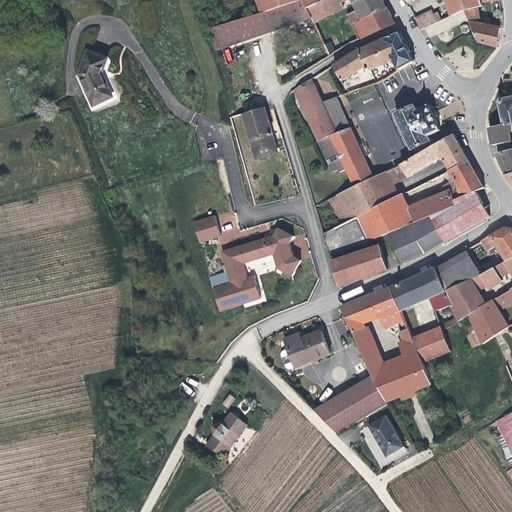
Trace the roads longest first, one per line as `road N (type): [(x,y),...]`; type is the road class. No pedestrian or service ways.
road 1 (residential): [(306,202),(241,220),(223,134),(171,106),(109,22),(88,18),(73,30),(67,89)]
road 2 (residential): [(245,344),(376,483),(511,408)]
road 3 (residential): [(406,25),(349,49),(276,97),(306,202)]
road 4 (residential): [(511,212),(335,303)]
road 5 (unclassified): [(141,511),(201,392)]
road 6 (tertiary): [(511,204),(487,169),(473,124),(476,94)]
